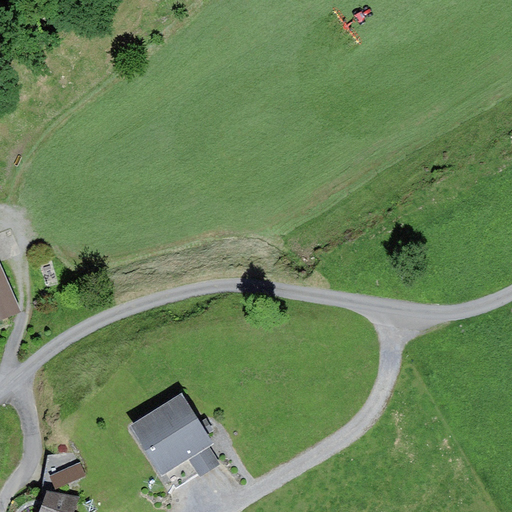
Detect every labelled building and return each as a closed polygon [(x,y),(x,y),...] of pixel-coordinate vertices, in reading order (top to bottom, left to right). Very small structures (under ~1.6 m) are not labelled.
[(0,265),(0,322),(21,314),(0,265)] [(210,450),(212,448),(181,399),(130,431),(160,480),(189,462),(210,450)] [(210,450),(189,462),(200,480),(220,468),(210,450)] [(81,464),(50,479),(56,491),(87,476),(81,464)] [(75,511),(79,500),(48,493),(40,511),(75,511)]
